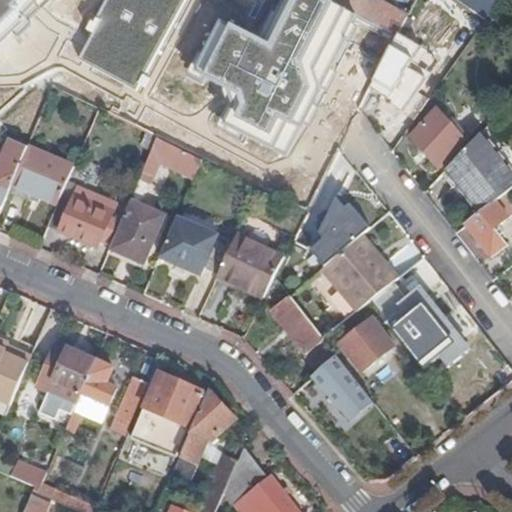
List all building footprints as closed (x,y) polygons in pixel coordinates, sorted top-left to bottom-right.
[(0,0),(0,46),(49,0),(0,0)] [(137,89),(187,0),(107,0),(82,58),(137,89)] [(292,158),(360,17),(328,0),(283,0),(263,42),(224,23),(196,78),(235,98),(222,123),(292,158)] [(381,0),(328,0),(360,17),(401,38),(402,36),(412,16),(381,0)] [(502,0),(459,0),(488,20),(502,0)] [(401,38),(375,89),(373,91),(390,100),(389,104),(406,113),(420,92),(429,79),(417,71),(421,65),(416,62),(424,49),(402,36),(401,38)] [(429,53),(424,49),(416,62),(421,65),(429,53)] [(420,92),(406,113),(417,119),(431,98),(420,92)] [(414,138),(441,169),(471,137),(467,133),(463,137),(439,108),(414,138)] [(159,142),(160,140),(149,135),(143,150),(154,155),(159,142)] [(511,192),(511,181),(477,138),(447,170),(483,216),(506,197),(511,192)] [(30,148),(14,141),(7,156),(3,154),(0,161),(0,220),(14,187),(30,150),(30,148)] [(161,162),(197,180),(203,163),(159,142),(154,155),(143,180),(151,184),(161,162)] [(75,171),(30,150),(14,187),(60,208),(67,191),(75,171)] [(80,241),(100,196),(81,189),(79,196),(63,233),(80,241)] [(60,208),(51,228),(63,233),(79,196),(67,191),(60,208)] [(133,203),(135,198),(128,195),(121,211),(128,214),(133,203)] [(118,205),(100,196),(80,241),(99,249),(102,242),(109,245),(118,223),(111,220),(118,205)] [(365,238),(380,226),(355,197),(326,220),(345,243),(340,247),(335,246),(326,254),(334,264),(365,238)] [(511,204),(506,197),(483,216),(469,227),(493,259),(508,247),(502,239),(506,235),(500,228),(511,218),(511,204)] [(166,218),(133,203),(128,214),(112,251),(145,266),(166,218)] [(221,237),(180,219),(162,260),(203,278),(207,269),(221,238),(221,237)] [(221,276),(236,245),(221,238),(207,269),(221,276)] [(377,254),(365,238),(334,264),(325,272),(359,314),(373,303),(399,282),(401,281),(387,265),(384,268),(374,256),(377,254)] [(278,279),(285,264),(236,243),(236,245),(221,276),(217,283),(253,299),(254,296),(266,301),(278,279)] [(441,277),(428,260),(401,281),(399,282),(413,299),(441,277)] [(308,285),(287,261),(285,264),(278,279),(292,298),(294,298),(308,285)] [(294,301),(294,298),(275,313),(310,356),(327,341),(325,340),(294,301)] [(376,320),(344,345),(365,373),(397,348),(376,320)] [(441,369),(466,402),(501,375),(472,338),(454,352),(458,356),(441,369)] [(0,399),(14,406),(34,359),(17,351),(15,355),(9,352),(11,347),(11,345),(0,339),(0,399)] [(327,341),(310,356),(322,372),(339,358),(327,341)] [(84,395),(98,362),(57,344),(38,389),(79,407),(81,401),(84,395)] [(296,396),(299,400),(303,396),(310,405),(314,402),(320,409),(332,398),(326,391),(349,371),(339,358),(322,372),(296,396)] [(116,371),(98,362),(84,395),(102,404),(100,409),(109,413),(119,391),(109,386),(116,371)] [(161,375),(133,441),(134,441),(179,461),(193,430),(191,428),(203,399),(205,399),(205,398),(204,397),(205,394),(161,375)] [(128,438),(150,386),(136,380),(114,432),(128,438)] [(238,421),(213,393),(178,472),(195,480),(210,445),(214,446),(238,421)] [(102,404),(84,395),(81,401),(90,405),(84,417),(103,426),(109,413),(100,409),(102,404)] [(379,430),(389,422),(369,396),(350,412),(365,431),(374,424),(379,430)] [(81,401),(79,407),(68,431),(76,435),(84,417),(90,405),(81,401)] [(271,482),(247,451),(241,464),(227,494),(241,511),(299,511),(274,480),(271,482)] [(213,511),(235,462),(227,458),(204,508),(202,511),(213,511)] [(219,511),(227,494),(241,464),(235,462),(213,511),(219,511)] [(37,488),(35,493),(40,495),(45,487),(49,476),(21,465),(15,479),(37,488)] [(53,501),(79,511),(95,511),(97,509),(45,487),(40,495),(53,501)] [(160,511),(177,511),(175,511),(181,497),(169,492),(160,511)] [(35,493),(27,511),(47,511),(53,501),(40,495),(35,493)]
